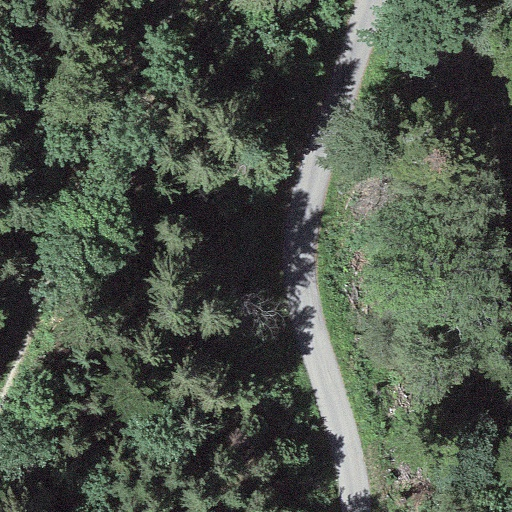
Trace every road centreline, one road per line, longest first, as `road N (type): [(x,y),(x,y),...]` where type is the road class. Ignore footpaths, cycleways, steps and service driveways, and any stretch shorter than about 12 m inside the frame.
road 1 (track): [(373,0),(299,242),(307,314),(343,434),(356,511)]
road 2 (track): [(0,383),(115,97),(192,0)]
